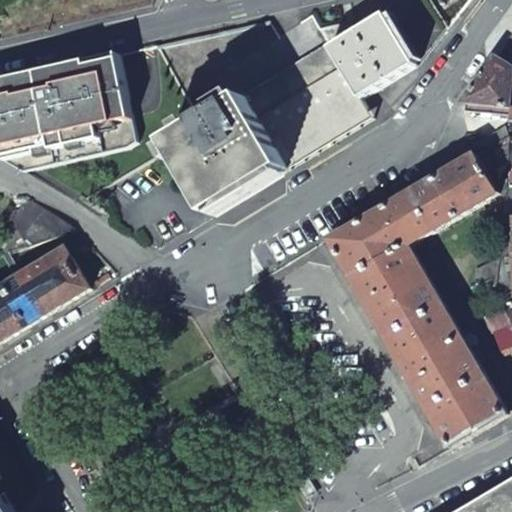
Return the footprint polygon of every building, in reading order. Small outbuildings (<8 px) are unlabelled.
[(343,67),(365,101),(417,66),(387,16),(356,35),(344,25),(321,29),(331,46),(343,67)] [(272,22),(159,47),(184,94),(280,38),(272,22)] [(258,121),(343,67),(331,46),(247,94),(248,97),(216,115),(214,113),(199,122),(200,125),(202,128),(245,101),(258,121)] [(56,110),(132,92),(123,55),(45,72),(54,101),(56,110)] [(511,59),(508,65),(499,58),(467,105),(511,111),(511,59)] [(343,67),(258,121),(290,172),(375,118),(365,101),(343,67)] [(0,112),(54,101),(45,72),(0,82),(0,112)] [(202,128),(173,145),(215,218),(218,216),(290,172),(258,121),(245,101),(202,128)] [(200,125),(171,142),(173,145),(202,128),(200,125)] [(511,142),(511,143),(511,138),(509,139),(505,142),(502,140),(492,146),(494,148),(480,157),(490,174),(510,164),(508,185),(508,187),(511,186),(511,142)] [(331,242),(453,450),(510,416),(470,348),(476,345),(478,340),(475,334),(469,335),(464,336),(429,276),(433,273),(429,266),(425,269),(413,248),(426,240),(428,243),(440,236),(439,233),(485,206),(486,211),(481,235),(501,239),(504,218),(507,219),(508,192),(503,195),(499,189),(490,174),(480,157),(331,242)] [(503,195),(508,192),(508,187),(508,185),(499,189),(503,195)] [(24,252),(52,243),(76,235),(65,225),(32,205),(7,219),(24,252)] [(511,218),(507,219),(504,218),(501,239),(500,245),(511,243),(511,218)] [(0,347),(90,292),(64,253),(0,291),(0,347)] [(511,304),(511,273),(511,257),(499,256),(498,260),(495,278),(493,287),(502,307),(511,304)] [(498,260),(477,272),(484,284),(495,278),(498,260)] [(511,304),(502,307),(504,311),(511,329),(511,304)] [(486,319),(490,334),(494,333),(504,356),(511,352),(511,329),(504,311),(486,319)] [(511,511),(511,485),(465,511),(511,511)]
